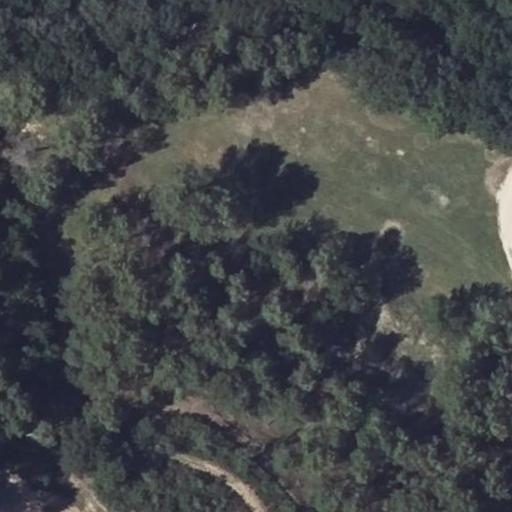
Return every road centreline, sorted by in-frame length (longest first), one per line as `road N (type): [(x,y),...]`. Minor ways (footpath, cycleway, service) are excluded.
road 1 (track): [(256,511),(213,465),(139,447),(110,453),(78,479)]
road 2 (track): [(0,357),(59,460),(111,511)]
